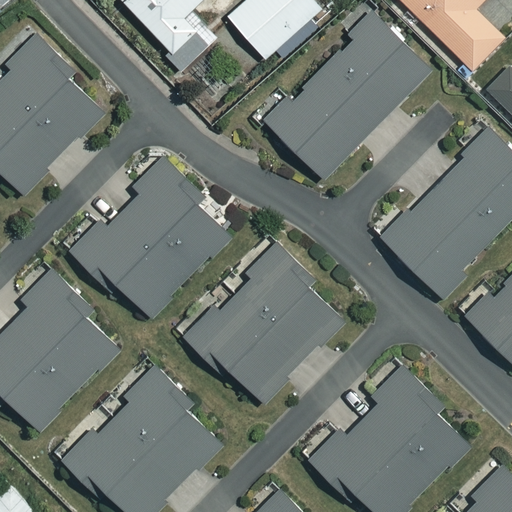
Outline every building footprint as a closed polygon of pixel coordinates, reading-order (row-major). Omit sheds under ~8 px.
[(125,0),(190,69),(210,50),(184,22),(207,0),(125,0)] [(325,10),(316,0),(252,0),(232,18),(269,60),(325,10)] [(488,0),(403,0),(476,71),(507,39),(478,10),(488,0)] [(435,68),(377,11),(352,36),(356,40),(297,101),(293,97),(269,122),(327,178),(435,68)] [(110,111),(38,38),(10,66),(16,72),(0,87),(0,168),(25,194),(110,111)] [(511,68),(490,90),(511,112),(511,68)] [(511,142),(495,125),(465,155),(468,159),(415,213),(413,210),(385,237),(442,294),(511,223),(511,142)] [(210,200),(167,158),(138,188),(145,195),(111,229),(105,222),(75,252),(114,289),(120,283),(153,316),(234,234),(205,205),(210,200)] [(350,320),(280,245),(251,273),(257,281),(224,312),(220,308),(189,337),(220,370),(228,363),(264,401),(350,320)] [(124,348),(54,277),(27,303),(34,310),(1,343),(0,342),(0,401),(2,403),(9,396),(41,429),(124,348)] [(511,283),(497,299),(491,294),(469,317),(511,357),(511,283)] [(443,403),(406,367),(376,397),(384,404),(321,468),(353,500),(360,493),(378,511),(405,511),(472,444),(448,420),(443,403)] [(157,511),(230,442),(160,369),(130,398),(136,405),(104,436),(98,431),(67,461),(99,493),(106,486),(130,511),(157,511)] [(511,511),(511,474),(505,468),(476,499),(481,504),(473,511),(511,511)] [(36,511),(14,488),(0,500),(0,511),(36,511)] [(299,511),(283,494),(263,511),(299,511)]
